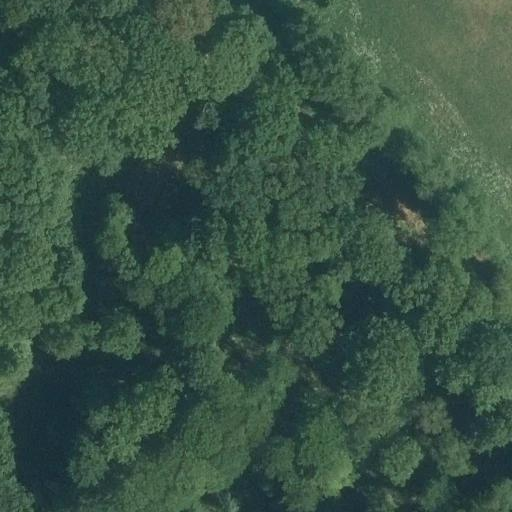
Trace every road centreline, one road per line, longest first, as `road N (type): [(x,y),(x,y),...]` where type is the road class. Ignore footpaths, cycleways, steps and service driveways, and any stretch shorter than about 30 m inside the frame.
road 1 (track): [(248,384),(117,205),(114,188),(131,158),(218,91),(240,44),(300,0)]
road 2 (track): [(69,511),(228,390),(248,384),(361,511)]
